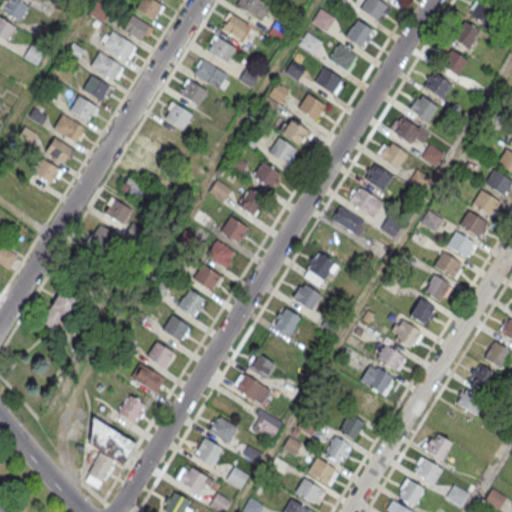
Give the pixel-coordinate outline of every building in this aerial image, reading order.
[(1,8),(6,0),(20,0),(29,5),(19,20),(1,8)] [(134,7),(138,0),(155,0),(162,4),(153,19),(134,7)] [(235,5),(238,0),(259,0),(263,2),(254,16),(235,5)] [(365,0),(375,0),(386,7),(377,22),(359,10),(365,0)] [(475,0),(468,12),(489,27),(501,9),(488,0),(475,0)] [(102,22),(110,11),(96,1),(88,12),(102,22)] [(326,30),(334,16),(319,7),(311,22),(326,30)] [(221,27),(230,12),(249,24),(240,38),(221,27)] [(122,28),(131,14),(150,25),(141,40),(122,28)] [(0,37),(0,16),(15,26),(6,41),(0,37)] [(355,20),(371,31),(360,48),(343,37),(355,20)] [(452,39),(469,49),(479,30),(462,21),(452,39)] [(102,45),(111,30),(133,44),(124,59),(102,45)] [(297,44),(312,55),(322,40),(306,30),(297,44)] [(207,50),(217,35),(236,47),(226,61),(207,50)] [(85,50),(72,42),(64,54),(77,62),(85,50)] [(338,45),(356,57),(346,71),(328,60),(338,45)] [(457,76),(467,60),(449,49),(439,65),(457,76)] [(90,65),(99,50),(121,64),(111,79),(90,65)] [(193,73),(202,58),(226,73),(217,88),(193,73)] [(305,69),(294,59),(284,70),(295,80),(305,69)] [(323,69),(341,81),(331,95),(313,84),(323,69)] [(451,84),(431,71),(422,85),(442,98),(451,84)] [(81,89),(90,74),(109,85),(100,100),(81,89)] [(178,93),(187,78),(206,89),(197,104),(178,93)] [(289,90),(278,81),(267,95),(279,103),(289,90)] [(406,107),(427,121),(438,105),(416,91),(406,107)] [(306,94),(324,106),(315,121),(297,109),(306,94)] [(69,109),(78,95),(97,106),(87,121),(69,109)] [(164,117),(173,102),(192,113),(183,128),(164,117)] [(53,128),(62,113),(84,126),(75,141),(53,128)] [(388,130),(411,145),(415,139),(423,144),(430,133),(399,113),(388,130)] [(290,120),(308,132),(299,146),(281,135),(290,120)] [(168,153),(178,138),(159,126),(150,141),(168,153)] [(45,151),(54,136),(73,148),(63,163),(45,151)] [(277,138),(295,150),(286,165),(268,153),(277,138)] [(376,154),(395,171),(407,158),(387,141),(376,154)] [(434,167),(443,154),(429,144),(420,157),(434,167)] [(134,164),(151,175),(160,161),(143,149),(134,164)] [(511,173),(511,154),(505,150),(497,164),(511,173)] [(226,164),(239,173),(246,163),(234,154),(226,164)] [(31,171),(40,156),(59,168),(50,182),(31,171)] [(261,163),(279,175),(270,189),(252,178),(261,163)] [(392,176),(370,164),(362,179),(384,191),(392,176)] [(503,196),(511,182),(492,170),(484,184),(503,196)] [(118,188),(127,173),(146,185),(137,199),(118,188)] [(231,188),(217,179),(209,191),(223,200),(231,188)] [(38,207),(47,192),(26,180),(17,195),(38,207)] [(237,206),(254,215),(264,198),(248,188),(237,206)] [(347,204),(375,217),(382,201),(355,188),(347,204)] [(490,217),(499,203),(480,190),(471,205),(490,217)] [(104,213),(113,198),(132,209),(123,224),(104,213)] [(364,220),(338,206),(331,220),(357,234),(364,220)] [(442,219),(428,209),(420,222),(434,231),(442,219)] [(478,238),(487,224),(467,211),(458,226),(478,238)] [(379,229),(392,237),(401,224),(388,215),(379,229)] [(229,217),(247,229),(238,244),(220,232),(229,217)] [(90,238),(99,224),(118,235),(109,250),(90,238)] [(465,258),(474,244),(454,232),(446,246),(465,258)] [(215,241),(233,253),(224,267),(206,256),(215,241)] [(0,267),(6,271),(17,255),(0,243),(0,267)] [(335,263),(317,251),(302,275),(320,287),(335,263)] [(452,279),(461,264),(442,252),(433,266),(452,279)] [(91,268),(89,258),(78,259),(80,270),(91,268)] [(202,265),(220,277),(211,291),(193,280),(202,265)] [(440,300),(449,282),(433,273),(423,292),(440,300)] [(73,286),(82,292),(88,283),(79,277),(73,286)] [(292,298),(312,309),(321,293),(301,282),(292,298)] [(39,320),(51,327),(58,316),(65,320),(78,299),(59,287),(39,320)] [(178,305),(188,289),(203,298),(192,315),(178,305)] [(435,306),(418,297),(408,315),(425,325),(435,306)] [(289,334),(300,317),(283,306),(272,324),(289,334)] [(170,315),(188,325),(179,340),(161,329),(170,315)] [(389,336),(411,348),(420,330),(398,319),(389,336)] [(511,340),(511,321),(508,319),(499,333),(511,340)] [(498,366),(508,348),(492,339),(482,358),(498,366)] [(154,340),(172,351),(163,366),(145,355),(154,340)] [(394,372),(403,358),(383,345),(374,360),(394,372)] [(267,378),(275,364),(254,352),(246,366),(267,378)] [(138,362),(164,377),(155,392),(130,376),(138,362)] [(359,380),(383,395),(393,378),(369,363),(359,380)] [(494,372),(476,363),(466,381),(483,391),(494,372)] [(270,390),(242,372),(233,386),(261,404),(270,390)] [(475,416),(484,402),(465,389),(456,404),(475,416)] [(376,401),(357,390),(347,404),(367,416),(376,401)] [(134,422),(145,404),(128,394),(117,412),(134,422)] [(272,440),(282,419),(259,408),(249,429),(272,440)] [(338,430),(354,440),(364,422),(348,412),(338,430)] [(219,416),(237,427),(228,442),(207,430),(213,420),(215,422),(219,416)] [(134,443),(98,420),(85,440),(121,463),(134,443)] [(452,441),(432,432),(423,450),(443,459),(452,441)] [(341,464),(352,446),(333,435),(323,453),(341,464)] [(223,447),(203,437),(193,455),(213,466),(223,447)] [(114,461),(99,452),(83,480),(98,489),(114,461)] [(325,485),(334,471),(315,458),(306,473),(325,485)] [(433,485),(442,471),(422,459),(414,473),(433,485)] [(210,478),(184,463),(175,478),(201,494),(210,478)] [(225,478),(238,488),(248,475),(234,465),(225,478)] [(313,505),(322,491),(303,478),(294,493),(313,505)] [(415,506),(424,488),(405,478),(396,496),(415,506)] [(453,483),(468,492),(459,505),(444,496),(453,483)] [(491,487),(507,497),(498,510),(483,500),(491,487)] [(167,511),(190,511),(195,504),(171,491),(161,508),(167,511)] [(209,505),(220,511),(223,511),(231,500),(217,492),(209,505)] [(248,511),(259,511),(263,505),(249,497),(243,509),(248,511)] [(309,511),(290,499),(282,511),(309,511)] [(412,511),(391,499),(382,511),(412,511)]
